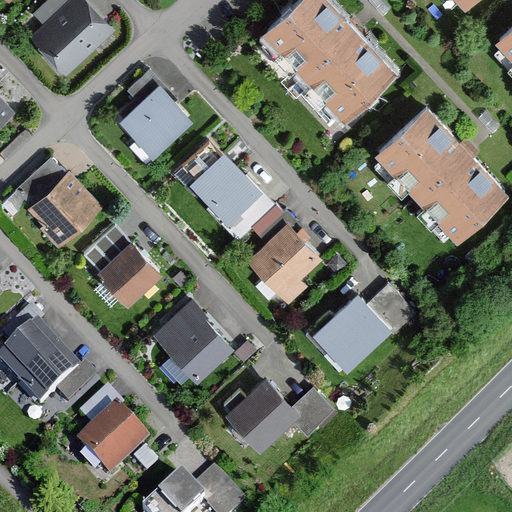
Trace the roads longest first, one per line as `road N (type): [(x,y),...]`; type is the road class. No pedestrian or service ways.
road 1 (residential): [(185,0),(0,168)]
road 2 (primary): [(511,386),(384,511)]
